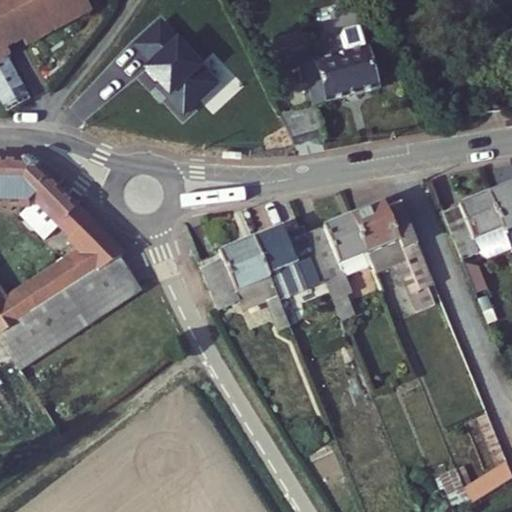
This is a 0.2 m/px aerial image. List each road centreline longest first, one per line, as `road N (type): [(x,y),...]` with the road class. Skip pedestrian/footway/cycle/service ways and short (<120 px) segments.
road 1 (unclassified): [(305,511),(206,352),(154,223)]
road 2 (track): [(0,504),(206,352)]
road 3 (residential): [(511,142),(322,173)]
road 4 (track): [(38,147),(50,114),(129,0)]
road 5 (residential): [(322,173),(159,166)]
road 6 (residential): [(167,215),(322,173)]
road 7 (unclassified): [(13,138),(67,166),(122,214)]
road 8 (unclassified): [(138,163),(55,140),(13,138)]
